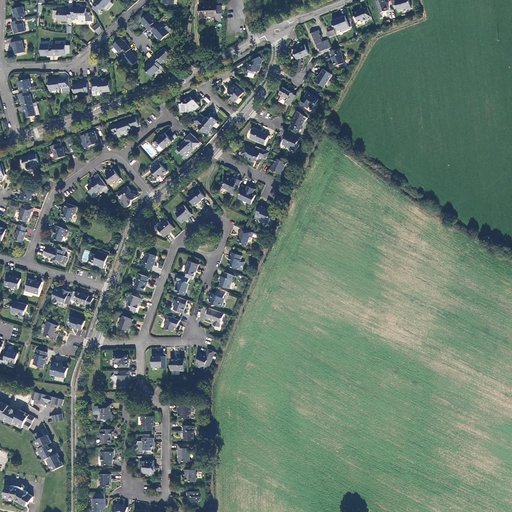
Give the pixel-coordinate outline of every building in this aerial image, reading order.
[(111,0),(110,0),(96,0),(93,4),(95,5),(92,8),(100,15),(103,12),(101,10),(103,8),(104,8),(105,8),(107,10),(113,4),(110,1),(111,0)] [(379,0),(377,1),(381,13),(382,13),(389,10),(384,0),(379,0)] [(391,0),(393,6),(396,5),(398,11),(401,10),(402,9),(405,8),(405,9),(407,10),(412,8),(409,0),(391,0)] [(200,6),(200,18),(205,18),(205,15),(216,15),(216,21),(222,21),(222,16),(222,6),(201,6),(200,6)] [(14,17),(15,21),(21,19),(25,19),(24,15),(25,15),(23,7),(13,9),(15,17),(14,17)] [(80,7),(72,7),(72,9),(72,19),(75,19),(76,18),(80,18),(80,20),(81,24),(86,24),(86,21),(92,22),(92,16),(90,17),(90,12),(86,12),(86,8),(80,8),(80,7)] [(364,21),(372,17),(368,7),(363,9),(363,10),(360,11),(360,10),(354,13),(355,17),(357,18),(359,22),(363,20),(364,21)] [(68,24),(72,24),(72,19),(72,9),(64,9),(64,10),(58,10),(58,20),(68,21),(68,24)] [(145,26),(150,31),(151,30),(157,25),(155,22),(156,21),(149,13),(141,20),(145,25),(145,26)] [(350,28),(345,15),(340,17),(340,18),(332,21),(334,27),(337,28),(338,31),(342,29),(343,31),(350,28)] [(22,23),(21,19),(15,21),(11,22),(12,25),(13,25),(15,34),(25,31),(23,23),(22,23)] [(100,27),(101,26),(99,23),(93,28),(95,31),(100,27)] [(161,26),(159,23),(157,25),(151,30),(157,36),(162,40),(169,33),(162,25),(161,26)] [(319,48),(321,52),(332,47),(328,39),(322,42),(321,39),(322,38),(319,30),(310,34),(316,49),(319,48)] [(15,55),(25,52),(22,40),(21,40),(21,37),(13,39),(14,42),(10,43),(12,47),(15,55)] [(121,52),(124,55),(130,50),(131,49),(126,43),(125,43),(121,38),(113,45),(120,53),(121,52)] [(50,56),(53,56),(53,46),(50,46),(50,44),(41,44),(41,55),(50,55),(50,56)] [(66,44),(53,44),(53,46),(53,56),(57,56),(57,55),(66,54),(66,44)] [(309,54),(305,44),(300,46),(300,47),(294,50),(294,52),(297,60),(309,54)] [(159,52),(153,57),(154,58),(160,64),(163,62),(164,63),(172,56),(165,48),(160,52),(159,52)] [(340,48),(330,52),(332,57),(336,66),(345,62),(341,54),(343,53),(340,48)] [(135,56),(130,50),(124,55),(123,56),(125,59),(124,60),(131,68),(138,61),(135,56)] [(263,61),(261,57),(251,62),(251,64),(248,63),(246,69),(250,70),(249,72),(255,74),(256,71),(258,72),(260,71),(263,61)] [(159,68),(161,66),(160,64),(154,58),(149,63),(149,64),(144,68),(151,76),(159,69),(159,68)] [(324,88),(332,75),(323,69),(318,77),(317,76),(314,81),(324,88)] [(64,93),(71,92),(69,78),(69,77),(55,79),(49,80),(50,90),(57,90),(60,89),(60,88),(64,88),(64,93)] [(102,80),(92,81),(93,96),(97,96),(96,91),(99,91),(100,92),(110,91),(110,81),(106,81),(106,78),(102,79),(102,80)] [(20,90),(21,94),(28,92),(36,89),(35,86),(31,87),(29,79),(19,81),(21,90),(20,90)] [(89,92),(88,82),(80,83),(74,84),(75,94),(85,94),(85,92),(89,92)] [(244,92),(234,85),(231,89),(230,90),(230,92),(227,95),(227,97),(231,99),(232,99),(235,102),(244,92)] [(288,104),(291,106),(293,103),(297,96),(293,94),(294,93),(284,88),(280,94),(284,97),(288,100),(287,102),(286,103),(288,104)] [(20,97),(23,106),(33,103),(31,95),(29,95),(28,92),(21,94),(19,94),(20,98),(20,97)] [(319,99),(308,93),(306,97),(304,100),(303,99),(301,103),(308,108),(309,106),(313,109),(319,99)] [(194,100),(191,97),(184,102),(181,102),(181,111),(192,111),(195,109),(195,110),(200,106),(196,101),(195,102),(194,100)] [(36,115),(33,103),(23,106),(22,106),(23,110),(24,110),(26,118),(36,115)] [(308,118),(298,111),(292,124),(290,129),(300,133),(302,129),(301,128),(305,120),(307,121),(308,118)] [(206,118),(200,113),(193,121),(199,126),(199,127),(200,128),(200,130),(202,132),(204,131),(205,133),(206,132),(208,134),(214,126),(213,126),(217,120),(213,117),(212,118),(211,119),(207,116),(206,118)] [(136,117),(111,125),(114,133),(119,132),(120,133),(122,134),(125,133),(126,131),(127,131),(133,130),(132,128),(139,126),(136,117)] [(270,135),(255,128),(252,130),(253,133),(251,138),(265,145),(270,135)] [(98,140),(95,131),(85,134),(89,146),(98,143),(97,141),(98,140)] [(298,144),(300,138),(289,132),(283,144),(288,146),(287,147),(293,150),(296,144),(298,144)] [(164,149),(174,140),(171,137),(170,138),(165,133),(161,136),(162,137),(155,143),(159,147),(161,145),(164,149)] [(201,142),(192,133),(186,139),(186,140),(183,143),(183,144),(177,149),(184,156),(189,152),(191,152),(201,142)] [(66,156),(61,143),(51,146),(52,151),(54,150),(56,159),(66,156)] [(161,151),(164,149),(161,145),(159,147),(155,143),(153,144),(159,151),(161,151)] [(266,160),(270,153),(257,147),(255,150),(246,146),(244,150),(245,151),(244,154),(244,156),(248,157),(247,159),(255,162),(256,160),(256,158),(258,159),(259,160),(261,159),(262,157),(266,160)] [(40,164),(36,153),(32,154),(22,157),(24,163),(26,163),(27,167),(29,168),(40,164)] [(287,164),(277,159),(274,165),(273,166),(271,169),(282,175),(284,175),(285,171),(284,170),(287,164)] [(159,163),(151,170),(158,178),(163,175),(164,176),(168,173),(159,163)] [(121,178),(114,169),(110,172),(105,176),(108,180),(108,182),(110,185),(116,180),(117,181),(121,178)] [(108,188),(98,174),(95,176),(95,177),(92,180),(93,182),(88,186),(90,189),(90,191),(93,195),(98,190),(99,192),(103,189),(106,193),(110,190),(108,188)] [(231,194),(235,196),(242,181),(235,178),(235,179),(234,179),(232,178),(227,176),(224,182),(225,184),(223,188),(228,190),(229,192),(231,193),(231,194)] [(24,186),(19,199),(31,203),(32,198),(31,198),(34,189),(24,186)] [(132,191),(127,186),(118,193),(122,198),(122,201),(123,203),(126,204),(128,207),(131,205),(132,202),(132,199),(134,200),(138,197),(135,194),(132,194),(131,192),(132,191)] [(248,202),(252,204),(256,195),(253,194),(255,190),(248,187),(246,190),(243,189),(239,198),(243,200),(244,199),(248,201),(248,202)] [(202,200),(206,197),(198,189),(191,194),(190,193),(187,196),(194,204),(197,202),(199,202),(202,200)] [(75,214),(78,207),(67,203),(64,210),(62,211),(61,214),(62,216),(66,218),(67,219),(72,221),(74,215),(75,214)] [(32,212),(34,208),(23,204),(18,219),(27,222),(30,215),(32,211),(32,212)] [(193,214),(184,205),(181,208),(181,209),(176,213),(180,217),(180,220),(182,223),(188,218),(189,218),(193,214)] [(275,219),(277,214),(269,210),(265,208),(266,207),(261,205),(256,216),(260,217),(260,218),(264,220),(264,221),(269,223),(271,218),(275,219)] [(175,228),(167,220),(166,220),(163,222),(163,223),(158,228),(165,237),(175,228)] [(25,232),(27,228),(19,225),(14,240),(23,243),(26,232),(25,232)] [(65,234),(66,233),(67,230),(56,226),(54,230),(55,231),(52,238),(62,242),(64,237),(65,234)] [(252,237),(254,233),(248,230),(245,229),(242,228),(240,233),(241,233),(238,241),(247,245),(250,237),(252,237)] [(63,251),(48,246),(47,249),(46,248),(45,254),(45,256),(52,258),(53,261),(57,260),(58,261),(62,262),(63,261),(64,257),(64,256),(62,255),(63,251)] [(104,269),(109,255),(98,252),(97,256),(92,254),(90,260),(95,262),(94,263),(95,265),(99,266),(100,267),(104,269)] [(152,269),(157,256),(147,252),(144,261),(143,260),(141,265),(152,269)] [(238,269),(239,268),(242,269),(245,262),(241,261),(242,256),(232,252),(230,257),(231,257),(228,265),(238,269)] [(185,273),(187,273),(185,277),(190,279),(193,280),(194,276),(196,269),(197,270),(199,265),(189,261),(185,273)] [(149,278),(138,273),(136,278),(138,279),(134,288),(144,291),(146,286),(147,282),(148,283),(149,278)] [(236,276),(225,273),(220,286),(229,289),(233,281),(234,281),(236,276)] [(21,279),(8,275),(5,286),(10,287),(14,288),(15,288),(19,289),(21,279)] [(188,283),(190,279),(185,277),(179,275),(177,280),(178,280),(177,283),(178,285),(175,292),(185,295),(189,284),(188,283)] [(26,290),(39,294),(42,282),(36,280),(35,282),(29,280),(26,290)] [(66,303),(69,304),(72,297),(69,295),(70,292),(63,289),(63,290),(60,289),(59,290),(56,289),(54,292),(55,294),(52,300),(53,302),(57,303),(58,302),(59,301),(64,303),(66,303)] [(227,299),(229,293),(218,289),(216,294),(215,294),(213,298),(211,299),(209,304),(214,305),(215,305),(220,306),(222,302),(223,302),(225,298),(227,299)] [(75,300),(91,306),(94,298),(89,296),(90,296),(85,294),(78,292),(75,300)] [(143,299),(130,294),(129,298),(129,300),(127,304),(131,306),(130,307),(131,307),(130,311),(136,313),(140,304),(141,304),(143,299)] [(183,313),(188,301),(178,297),(173,314),(180,316),(181,312),(183,313)] [(26,311),(28,305),(18,302),(16,301),(15,305),(14,305),(12,311),(13,314),(16,315),(18,314),(24,315),(25,312),(26,311)] [(220,327),(224,314),(207,308),(205,314),(207,315),(206,318),(214,321),(213,325),(220,327)] [(85,321),(72,316),(69,324),(71,326),(78,329),(78,328),(82,329),(85,321)] [(129,332),(133,320),(123,316),(122,318),(121,318),(120,321),(121,322),(119,328),(129,332)] [(177,329),(180,321),(169,316),(164,329),(172,332),(175,331),(176,328),(177,329)] [(59,326),(47,322),(46,324),(47,326),(44,334),(45,336),(48,337),(49,336),(57,339),(58,334),(55,333),(56,331),(57,331),(59,326)] [(47,353),(38,350),(34,364),(38,366),(38,367),(44,368),(45,364),(46,364),(47,357),(47,353)] [(209,369),(215,352),(208,350),(205,356),(200,354),(197,364),(200,365),(199,366),(201,369),(204,371),(205,367),(209,369)] [(16,363),(18,353),(15,352),(14,353),(7,351),(4,360),(16,363)] [(167,369),(167,354),(156,354),(156,356),(152,356),(152,367),(163,367),(163,369),(167,369)] [(128,355),(114,356),(114,367),(128,367),(128,363),(129,363),(129,359),(128,359),(128,355)] [(185,371),(184,358),(179,359),(171,359),(171,370),(179,370),(179,371),(185,371)] [(54,362),(50,375),(56,377),(56,376),(60,377),(61,377),(65,378),(68,368),(63,367),(63,366),(59,365),(59,364),(54,362)] [(130,376),(129,371),(117,371),(118,376),(118,379),(117,380),(117,387),(129,387),(128,380),(129,380),(129,376),(130,376)] [(64,400),(33,392),(32,398),(62,406),(64,400)] [(6,410),(7,409),(9,406),(1,401),(0,403),(0,414),(3,416),(2,418),(14,424),(14,423),(23,427),(29,430),(35,417),(30,415),(29,416),(26,415),(27,414),(27,413),(26,413),(21,410),(20,410),(17,416),(11,413),(6,410)] [(112,407),(112,403),(99,403),(99,406),(94,406),(94,414),(100,414),(100,418),(101,419),(105,419),(113,419),(113,414),(112,414),(112,412),(111,412),(111,407),(112,407)] [(191,404),(177,404),(177,409),(179,409),(179,413),(179,418),(190,418),(190,413),(191,413),(191,404)] [(54,422),(64,420),(63,414),(53,416),(54,422)] [(154,426),(154,417),(149,417),(148,416),(142,416),(141,417),(141,420),(142,421),(142,425),(143,426),(143,430),(152,430),(153,426),(154,426)] [(194,440),(194,426),(183,426),(183,431),(184,431),(184,440),(194,440)] [(47,445),(49,445),(52,443),(48,435),(49,434),(47,428),(34,434),(36,440),(40,448),(39,449),(45,461),(48,459),(53,471),(64,466),(63,462),(61,462),(59,458),(60,457),(59,453),(54,456),(52,456),(50,450),(47,445)] [(115,429),(101,429),(101,433),(100,434),(100,438),(101,439),(101,442),(102,443),(112,443),(112,438),(112,434),(113,434),(115,434),(115,429)] [(155,438),(143,438),(143,442),(139,442),(136,448),(138,449),(138,454),(144,454),(144,451),(148,451),(149,452),(152,452),(152,448),(153,447),(155,447),(155,443),(154,442),(155,438)] [(189,448),(189,444),(178,444),(178,449),(178,454),(179,454),(179,462),(190,462),(190,448),(189,448)] [(113,452),(101,452),(101,457),(102,458),(102,463),(103,465),(113,465),(113,457),(113,452)] [(146,461),(140,462),(140,469),(144,469),(144,472),(145,473),(149,473),(149,475),(154,475),(155,471),(156,471),(155,466),(154,466),(154,460),(146,460),(146,461)] [(196,470),(185,470),(185,475),(183,475),(183,482),(196,482),(196,470)] [(111,474),(100,475),(99,480),(100,481),(100,486),(101,488),(110,488),(110,483),(111,483),(111,474)] [(16,499),(22,503),(22,504),(27,507),(30,502),(31,503),(34,498),(25,492),(24,491),(24,492),(21,490),(21,489),(20,489),(7,486),(4,498),(10,499),(11,498),(16,499)] [(198,492),(187,492),(187,497),(188,497),(188,504),(198,505),(198,492)] [(105,499),(105,493),(93,493),(93,499),(92,511),(103,511),(103,510),(105,510),(105,506),(106,506),(106,499),(105,499)]
